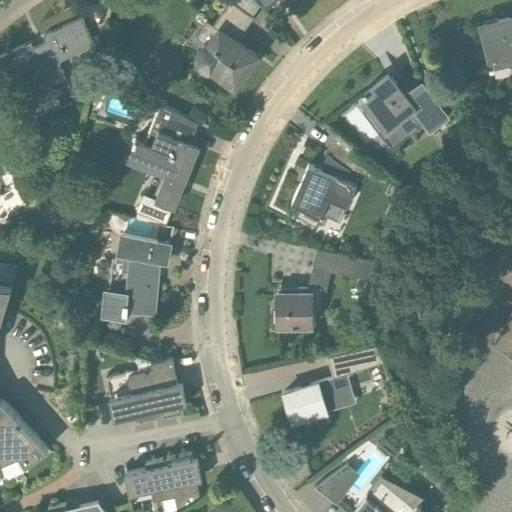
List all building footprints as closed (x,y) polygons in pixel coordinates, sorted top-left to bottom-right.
[(215,72),(216,72),(234,85),(256,55),(236,41),(253,17),(237,6),(229,1),(213,25),(207,20),(197,35),(207,42),(204,43),(202,44),(200,46),(197,49),(196,52),(195,56),(195,59),(196,63),(197,66),(200,69),(204,72),(208,73),(211,73),(215,72)] [(511,27),(509,17),(483,24),(494,70),(511,65),(511,27)] [(0,57),(8,74),(12,84),(21,80),(32,104),(29,106),(35,118),(77,100),(59,61),(95,44),(91,36),(83,18),(44,35),(47,43),(34,48),(31,41),(0,54),(0,57)] [(429,133),(447,119),(420,83),(405,95),(388,73),(363,92),(372,104),(363,111),(380,134),(389,126),(391,128),(413,111),(429,133)] [(500,84),(499,78),(498,77),(496,77),(488,79),(490,86),(500,84)] [(144,192),(137,209),(168,221),(192,161),(184,158),(199,122),(159,107),(146,141),(136,137),(127,160),(164,175),(155,197),(144,192)] [(324,152),(340,163),(363,180),(371,168),(351,155),(356,148),(353,145),(337,134),(324,152)] [(297,215),(329,234),(338,219),(323,211),(338,176),(309,163),(292,201),(301,205),(297,215)] [(127,317),(127,308),(156,311),(159,272),(155,272),(158,259),(167,261),(171,243),(121,233),(117,252),(123,254),(123,259),(113,258),(111,287),(105,287),(103,314),(127,317)] [(313,266),(331,270),(376,281),(376,262),(317,248),(313,266)] [(0,483),(6,483),(3,466),(23,458),(26,463),(27,462),(46,448),(47,449),(49,448),(3,398),(0,399),(0,324),(18,267),(13,266),(3,264),(0,263),(0,483)] [(321,309),(321,286),(308,286),(298,286),(298,291),(290,291),(278,291),(278,296),(278,325),(314,325),(314,309),(321,309)] [(334,378),(381,364),(375,345),(327,356),(334,378)] [(151,359),(137,354),(140,369),(106,375),(116,422),(117,422),(117,417),(136,413),(137,418),(183,409),(181,404),(187,403),(182,380),(177,381),(172,357),(152,361),(151,359)] [(307,419),(329,413),(328,410),(334,408),(326,379),(284,391),(293,421),(307,417),(307,419)] [(175,496),(178,511),(200,497),(191,452),(146,461),(147,467),(127,470),(126,465),(124,466),(130,493),(151,489),(153,500),(175,496)] [(344,466),(316,485),(334,499),(355,474),(344,466)] [(366,496),(353,511),(427,511),(417,503),(415,506),(382,479),(367,497),(366,496)] [(48,511),(103,511),(103,510),(100,510),(98,502),(67,508),(66,502),(48,506),(49,511),(48,511)]
